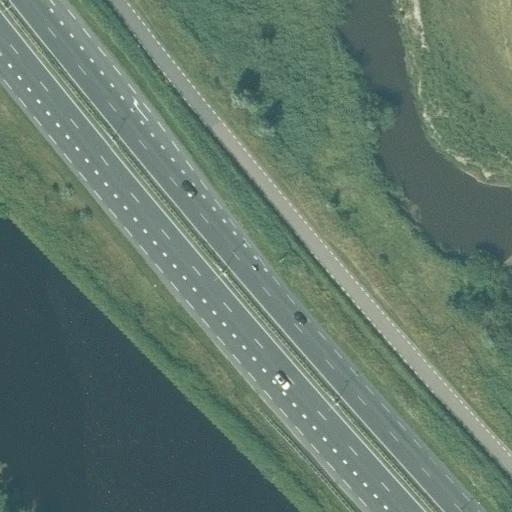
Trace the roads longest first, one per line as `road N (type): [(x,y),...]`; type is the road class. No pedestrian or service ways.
road 1 (trunk): [(468,511),(232,250),(25,0)]
road 2 (trunk): [(0,35),(247,334),(409,511)]
road 3 (unclassified): [(511,452),(246,159),(119,0)]
